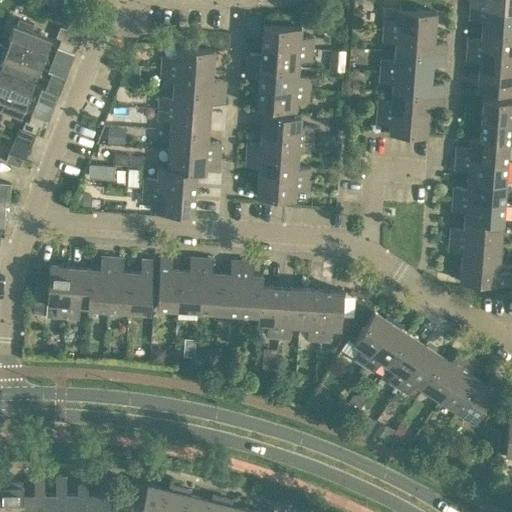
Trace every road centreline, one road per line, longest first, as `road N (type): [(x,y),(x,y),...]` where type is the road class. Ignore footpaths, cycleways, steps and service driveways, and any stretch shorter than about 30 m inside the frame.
road 1 (tertiary): [(4,404),(137,410),(206,423),(356,472),(431,511)]
road 2 (residential): [(26,217),(99,40),(137,0)]
road 3 (residential): [(226,230),(238,0)]
road 4 (residential): [(226,230),(26,217)]
road 5 (residential): [(4,404),(7,295),(26,217)]
road 6 (residential): [(369,249),(511,347)]
road 7 (residential): [(369,249),(336,236),(226,230)]
